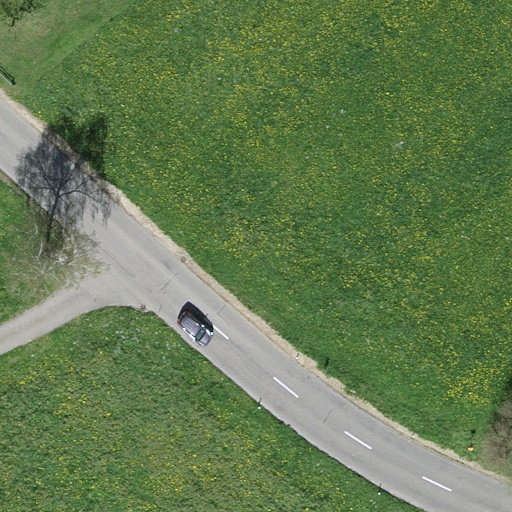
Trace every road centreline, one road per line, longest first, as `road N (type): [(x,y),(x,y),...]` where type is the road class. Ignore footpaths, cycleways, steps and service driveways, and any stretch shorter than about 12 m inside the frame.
road 1 (tertiary): [(131,251),(326,420),(410,472),(499,511)]
road 2 (tertiary): [(0,129),(131,251)]
road 3 (residential): [(131,251),(0,339)]
